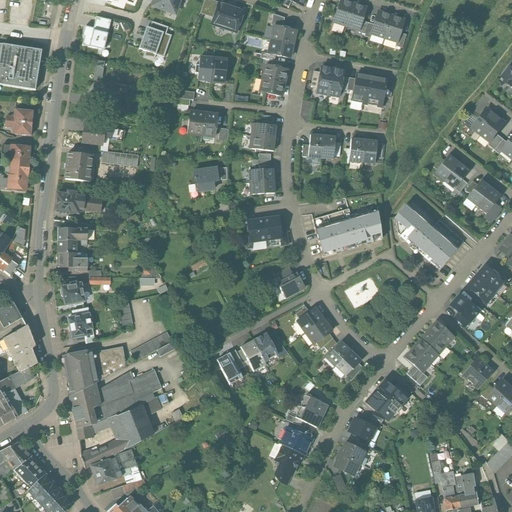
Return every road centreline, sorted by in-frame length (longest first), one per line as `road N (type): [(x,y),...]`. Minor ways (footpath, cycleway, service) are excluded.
road 1 (residential): [(39,300),(52,127),(76,0)]
road 2 (residential): [(307,496),(350,404),(384,365)]
road 3 (residential): [(317,293),(389,259),(427,293),(433,309)]
road 4 (residential): [(39,300),(54,395),(22,426)]
road 5 (residential): [(384,365),(475,454)]
road 6 (residential): [(211,351),(317,293)]
